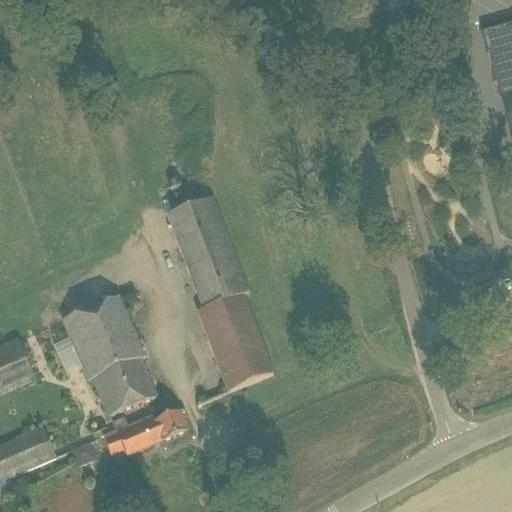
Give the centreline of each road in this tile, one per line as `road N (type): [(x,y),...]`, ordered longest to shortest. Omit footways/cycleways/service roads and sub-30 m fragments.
road 1 (track): [(232,511),(185,399),(156,283),(140,271),(115,271),(74,287)]
road 2 (track): [(208,445),(368,374),(430,370)]
road 3 (unclassified): [(338,511),(451,446),(511,424)]
